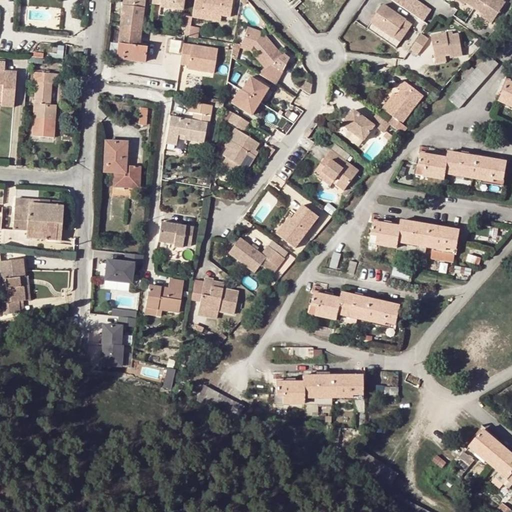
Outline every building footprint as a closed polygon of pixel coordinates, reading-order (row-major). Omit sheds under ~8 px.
[(144,0),(123,0),(120,25),(141,28),(144,0)] [(150,0),(149,5),(158,7),(158,8),(179,11),(180,0),(150,0)] [(193,0),(190,17),(199,19),(200,13),(220,17),(228,18),(231,0),(193,0)] [(432,11),(415,0),(390,0),(424,24),(432,11)] [(455,0),(467,8),(468,5),(475,9),(484,16),(482,19),(492,25),(506,4),(499,0),(455,0)] [(383,6),(371,24),(393,40),(405,22),(383,6)] [(220,17),(200,13),(199,19),(219,23),(220,17)] [(367,30),(395,49),(411,26),(405,22),(393,40),(371,24),(367,30)] [(139,37),(140,32),(141,28),(120,25),(115,59),(144,62),(146,47),(138,46),(139,37)] [(282,55),(263,33),(247,27),(241,45),(252,48),(253,47),(258,53),(254,56),(265,69),(271,65),(282,72),(289,58),(283,54),(282,55)] [(511,27),(494,48),(504,57),(511,48),(511,27)] [(418,55),(427,40),(420,35),(410,50),(418,55)] [(431,38),(435,59),(445,57),(450,56),(451,59),(462,57),(458,36),(447,38),(446,35),(431,38)] [(181,65),(216,73),(221,48),(186,41),(181,65)] [(459,108),(498,64),(488,55),(448,99),(459,108)] [(445,57),(435,59),(436,66),(446,64),(445,57)] [(0,62),(0,98),(2,99),(1,103),(1,108),(13,109),(16,73),(4,71),(5,63),(0,62)] [(59,85),(59,75),(37,74),(36,84),(35,84),(33,120),(55,121),(56,107),(50,106),(52,85),(59,85)] [(252,74),(235,103),(257,116),(274,87),(252,74)] [(511,83),(507,81),(499,101),(511,107),(511,83)] [(405,82),(398,90),(401,93),(385,113),(402,126),(424,97),(405,82)] [(382,111),(385,113),(401,93),(398,90),(382,111)] [(212,106),(189,102),(187,111),(193,112),(210,115),(212,106)] [(140,110),(138,126),(145,127),(146,110),(140,110)] [(228,123),(234,115),(227,111),(222,119),(228,123)] [(170,117),(164,144),(175,146),(177,135),(184,137),(183,140),(203,143),(206,124),(209,124),(210,115),(193,112),(191,121),(170,117)] [(375,128),(384,135),(390,126),(377,116),(371,124),(354,112),(343,127),(364,142),(375,128)] [(228,123),(243,133),(249,124),(234,115),(228,123)] [(258,146),(235,132),(224,150),(226,151),(221,157),(227,161),(237,167),(245,172),(254,158),(252,157),(258,146)] [(396,137),(388,132),(384,139),(391,144),(396,137)] [(125,169),(126,141),(105,140),(103,172),(113,173),(113,187),(138,188),(139,168),(130,166),(129,169),(125,169)] [(332,151),(318,169),(334,182),(333,184),(344,193),(359,172),(332,151)] [(447,159),(420,154),(418,166),(418,167),(424,168),(423,176),(444,180),(445,173),(493,182),(494,179),(504,181),(506,162),(500,161),(500,158),(485,155),(485,158),(477,157),(478,154),(469,153),(469,156),(448,152),(447,159)] [(234,172),(237,167),(227,161),(223,166),(234,172)] [(417,167),(415,175),(423,176),(424,168),(418,167),(417,167)] [(334,182),(318,169),(314,175),(330,187),(333,184),(334,182)] [(59,241),(62,207),(28,205),(28,201),(15,200),(13,230),(26,230),(26,239),(59,241)] [(296,248),(319,219),(301,205),(278,234),(296,248)] [(374,221),(371,236),(370,235),(368,243),(397,248),(398,242),(427,247),(433,248),(445,250),(446,248),(456,250),(459,230),(401,221),(400,226),(374,221)] [(189,246),(192,227),(160,223),(158,241),(173,243),(173,246),(182,247),(182,245),(189,246)] [(262,253),(241,237),(229,252),(254,272),(260,264),(265,258),(277,267),(284,258),(268,245),(262,253)] [(425,255),(427,247),(398,242),(397,248),(396,250),(425,255)] [(453,263),(456,250),(446,248),(445,250),(433,248),(430,259),(453,263)] [(336,268),(340,255),(333,253),(330,266),(336,268)] [(105,280),(131,283),(133,263),(142,264),(142,255),(126,254),(125,262),(107,260),(105,280)] [(479,265),(481,258),(468,254),(466,261),(479,265)] [(277,267),(265,258),(260,264),(272,273),(277,267)] [(0,274),(2,275),(3,284),(0,284),(0,313),(18,312),(17,301),(21,300),(23,300),(22,286),(16,287),(15,279),(24,278),(23,276),(22,259),(0,260),(0,274)] [(353,273),(355,262),(349,261),(346,271),(353,273)] [(407,279),(409,270),(394,266),(392,275),(407,279)] [(471,275),(472,269),(455,266),(453,273),(471,275)] [(16,287),(22,286),(23,300),(28,299),(26,276),(23,276),(24,278),(15,279),(16,287)] [(238,291),(222,287),(211,285),(212,280),(213,278),(204,276),(198,305),(218,309),(234,313),(238,291)] [(148,285),(145,307),(161,309),(178,312),(182,282),(168,279),(167,289),(148,285)] [(309,313),(335,320),(337,313),(371,322),(385,325),(385,322),(395,325),(399,305),(341,292),(339,298),(314,292),(309,313)] [(217,318),(218,309),(198,305),(197,313),(217,318)] [(160,316),(161,309),(145,307),(144,313),(160,316)] [(103,325),(101,344),(119,345),(121,327),(135,328),(136,318),(124,317),(119,317),(118,326),(103,325)] [(332,337),(334,329),(314,324),(312,332),(332,337)] [(101,344),(99,365),(119,367),(121,345),(119,345),(101,344)] [(312,349),(312,347),(272,347),(272,361),(320,361),(320,349),(312,349)] [(340,396),(360,395),(360,394),(360,375),(354,375),(354,371),(344,371),(344,375),(329,375),(328,371),(314,371),(314,375),(302,375),(302,381),(274,382),(275,403),(282,403),(302,403),(302,397),(330,396),(340,396)] [(244,404),(205,385),(198,400),(237,419),(244,404)] [(263,431),(256,429),(254,437),(262,438),(263,431)] [(483,430),(469,447),(500,472),(508,478),(503,485),(509,489),(511,485),(511,454),(495,440),(497,438),(491,433),(489,435),(483,430)] [(351,464),(380,483),(382,480),(390,484),(397,473),(361,450),(351,464)] [(448,470),(459,478),(473,460),(463,452),(448,470)] [(441,468),(445,462),(436,455),(431,460),(441,468)] [(503,485),(508,478),(500,472),(495,478),(503,485)] [(382,501),(403,511),(430,511),(388,490),(382,501)]
